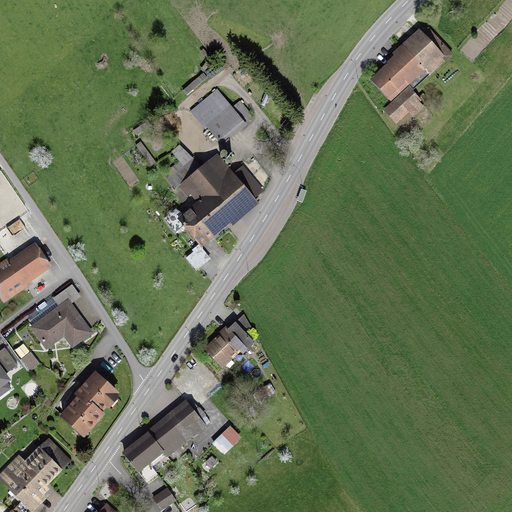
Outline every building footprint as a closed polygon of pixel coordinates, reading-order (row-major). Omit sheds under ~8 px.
[(450,55),(428,31),(373,82),(388,98),(421,67),(428,75),(450,55)] [(418,100),(409,90),(384,112),(393,122),(418,100)] [(217,93),(194,112),(220,143),(243,124),(217,93)] [(148,128),(145,123),(131,132),(133,137),(148,128)] [(141,141),(136,145),(150,165),(155,162),(141,141)] [(234,176),(216,155),(180,186),(188,195),(191,193),(205,210),(203,213),(201,210),(195,215),(194,214),(194,215),(190,210),(181,218),(175,210),(164,220),(174,232),(182,226),(199,246),(211,236),(211,237),(212,236),(211,234),(227,221),(225,219),(251,198),(259,191),(242,169),(234,176)] [(48,267),(34,246),(0,269),(0,295),(2,298),(48,267)] [(72,345),(89,333),(67,303),(32,328),(43,343),(60,330),(72,345)] [(242,354),(252,343),(234,324),(206,350),(219,364),(236,348),(242,354)] [(5,349),(0,352),(0,385),(7,380),(3,375),(16,366),(5,349)] [(106,383),(103,383),(95,375),(82,390),(82,391),(78,396),(80,397),(62,417),(75,428),(76,427),(83,433),(100,415),(97,412),(115,393),(106,386),(106,383)] [(269,384),(254,393),(259,401),(274,392),(269,384)] [(267,400),(272,406),(278,402),(273,395),(267,400)] [(191,401),(187,404),(193,412),(197,408),(191,401)] [(193,412),(187,404),(186,404),(123,454),(146,482),(156,474),(146,463),(161,451),(166,457),(205,427),(193,412)] [(0,479),(22,501),(10,511),(29,511),(32,509),(28,505),(39,494),(36,491),(59,469),(38,449),(33,455),(36,458),(27,467),(17,457),(0,474),(0,479)] [(153,499),(160,510),(174,500),(167,489),(153,499)]
